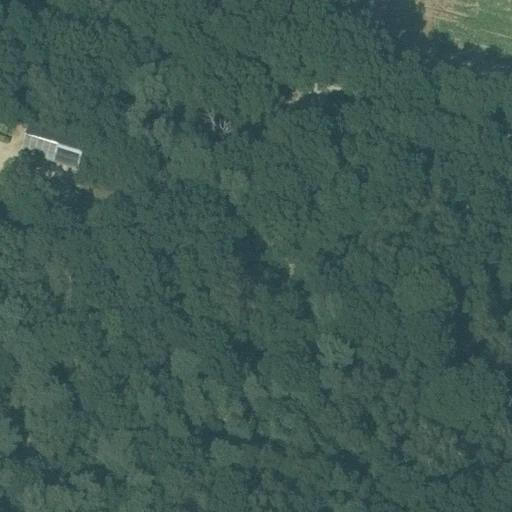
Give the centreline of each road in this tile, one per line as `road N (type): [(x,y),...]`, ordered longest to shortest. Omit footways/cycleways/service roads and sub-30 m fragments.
road 1 (track): [(0,17),(279,90),(316,91)]
road 2 (track): [(316,91),(336,122),(367,147),(511,211)]
